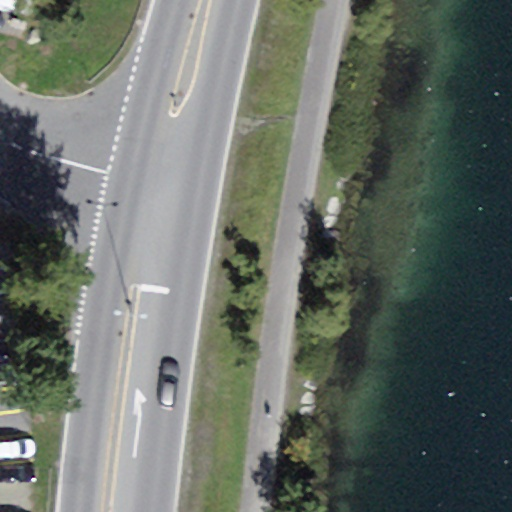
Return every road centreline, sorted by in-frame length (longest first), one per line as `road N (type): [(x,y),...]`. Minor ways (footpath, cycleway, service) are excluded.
road 1 (primary): [(130,511),(162,193)]
road 2 (primary): [(162,193),(212,0)]
road 3 (residential): [(0,144),(162,193)]
